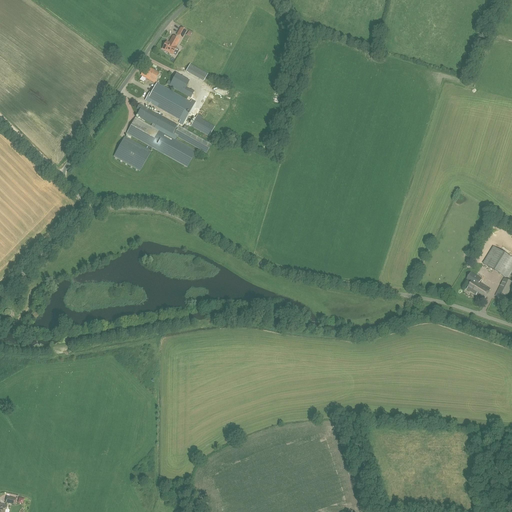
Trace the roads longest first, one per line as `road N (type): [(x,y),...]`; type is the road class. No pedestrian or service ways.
road 1 (unclassified): [(511,325),(427,299),(284,272),(167,212),(84,207)]
road 2 (unclassified): [(84,207),(58,175),(163,28),(194,0)]
road 3 (track): [(163,340),(54,359),(0,355)]
road 4 (unclassified): [(0,296),(84,207)]
